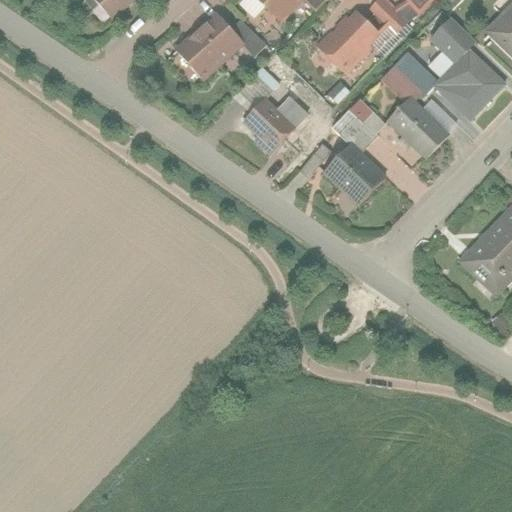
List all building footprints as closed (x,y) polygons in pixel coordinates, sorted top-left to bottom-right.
[(82,0),(95,14),(110,0),(82,0)] [(252,0),(267,14),(281,0),(252,0)] [(511,0),(495,0),(471,25),(500,54),(511,42),(511,0)] [(305,40),(331,66),(366,31),(340,5),(305,40)] [(162,44),(188,72),(229,36),(204,7),(162,44)] [(491,77),(453,43),(432,67),(446,80),(434,92),(458,113),(491,77)] [(327,73),(318,88),(328,94),(337,79),(327,73)] [(397,91),(373,117),(411,151),(434,126),(397,91)] [(281,122),(250,94),(226,120),(257,148),(281,122)] [(309,167),(345,199),(370,172),(334,139),(309,167)] [(511,255),(511,193),(507,189),(444,253),(480,288),(511,255)]
